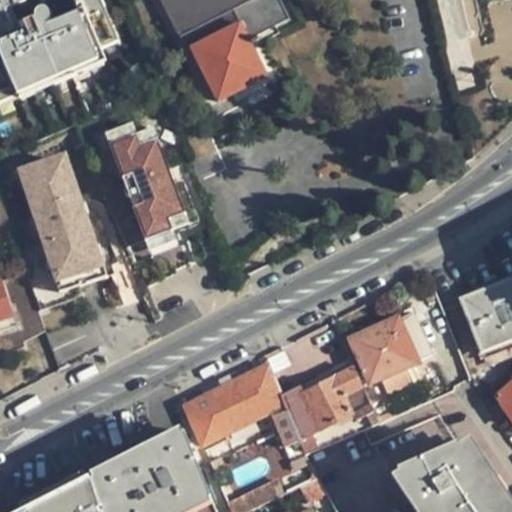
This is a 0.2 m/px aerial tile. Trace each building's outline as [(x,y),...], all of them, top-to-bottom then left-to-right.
[(0,0),(0,103),(17,96),(13,87),(100,49),(96,40),(113,32),(99,0),(73,0),(78,12),(39,30),(33,17),(18,24),(11,8),(26,1),(25,0),(0,0)] [(246,42),(275,28),(293,19),(283,0),(158,0),(174,30),(176,35),(177,34),(186,51),(191,49),(217,102),(265,78),(246,42)] [(461,0),(436,0),(455,89),(479,84),(461,0)] [(134,99),(73,125),(79,137),(138,111),(134,99)] [(126,161),(121,163),(130,186),(167,172),(150,129),(118,141),(126,161)] [(114,165),(121,163),(126,161),(118,141),(107,146),(114,165)] [(47,255),(56,279),(76,272),(100,263),(76,194),(71,196),(58,160),(29,171),(34,188),(29,190),(36,209),(31,211),(47,255)] [(23,173),(29,190),(34,188),(29,171),(23,173)] [(22,263),(25,271),(35,302),(39,313),(76,300),(81,296),(82,292),(80,285),(61,292),(56,279),(47,255),(22,263)] [(105,276),(100,263),(76,272),(80,285),(105,276)] [(25,271),(0,279),(0,331),(16,327),(10,310),(35,302),(25,271)] [(80,285),(76,272),(56,279),(61,292),(80,285)] [(511,279),(461,299),(482,353),(511,340),(511,279)] [(352,341),(370,383),(380,378),(407,366),(432,355),(419,323),(403,331),(398,319),(352,341)] [(511,340),(482,353),(488,367),(511,357),(511,340)] [(183,407),(202,447),(263,418),(274,412),(283,432),(293,427),(284,405),(267,365),(183,407)] [(407,366),(380,378),(387,394),(414,382),(407,366)] [(293,427),(299,442),(369,405),(353,368),(284,405),(293,427)] [(511,383),(496,397),(511,418),(511,383)] [(272,436),(283,432),(274,412),(263,418),(272,436)] [(302,448),(299,442),(293,427),(283,432),(292,452),(302,448)] [(91,480),(101,511),(216,511),(183,432),(91,480)] [(503,511),(458,442),(397,467),(425,511),(503,511)] [(309,483),(318,478),(311,464),(303,469),(309,483)] [(0,506),(0,511),(94,511),(81,474),(0,506)] [(276,482),(228,505),(231,511),(248,511),(283,495),(276,482)]
